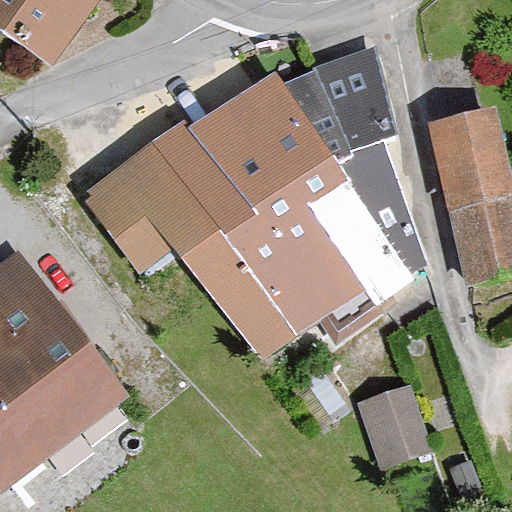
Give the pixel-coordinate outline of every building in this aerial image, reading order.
[(0,0),(0,41),(39,69),(87,0),(0,0)] [(181,136),(92,203),(140,270),(176,250),(259,357),(360,287),(367,298),(418,271),(373,152),(389,146),(368,62),(312,83),(282,103),(273,88),(191,150),(181,136)] [(511,248),(485,129),(431,141),(465,296),(511,285),(511,248)] [(0,486),(109,406),(15,280),(0,291),(0,486)] [(405,400),(362,415),(383,477),(427,462),(405,400)]
